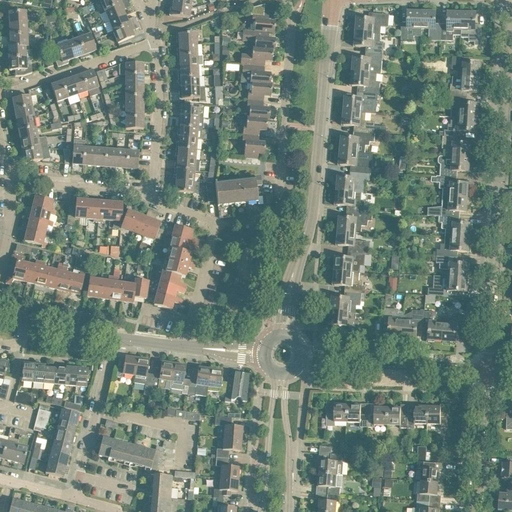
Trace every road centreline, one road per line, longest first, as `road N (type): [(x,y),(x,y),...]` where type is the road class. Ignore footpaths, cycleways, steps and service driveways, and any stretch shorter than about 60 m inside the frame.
road 1 (residential): [(486,369),(509,0)]
road 2 (tertiary): [(283,336),(289,283),(313,209),(332,0)]
road 3 (residential): [(216,224),(276,216),(287,0)]
road 4 (tertiary): [(486,369),(303,356)]
road 5 (residential): [(74,498),(115,337)]
road 6 (residential): [(0,93),(153,41)]
road 7 (residential): [(151,198),(153,41)]
road 8 (residential): [(475,511),(486,369)]
road 9 (residential): [(151,198),(12,182)]
road 10 (tertiary): [(275,373),(257,511)]
road 11 (tertiary): [(289,511),(286,375)]
road 12 (residential): [(183,346),(216,224)]
